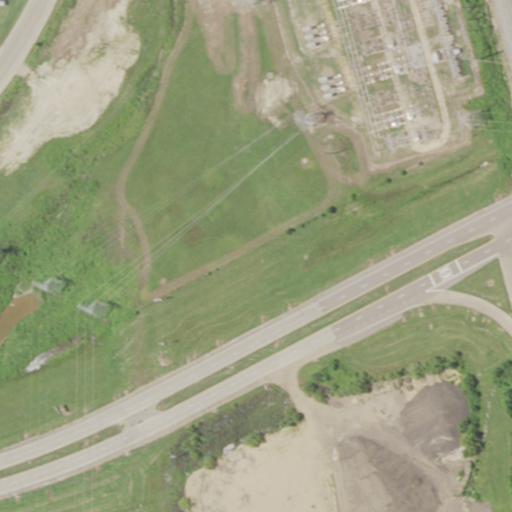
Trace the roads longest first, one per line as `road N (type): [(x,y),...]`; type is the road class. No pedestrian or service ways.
road 1 (primary): [(153,428),(511,242)]
road 2 (primary): [(511,207),(156,397)]
road 3 (motorway): [(156,397),(0,459)]
road 4 (motorway): [(0,488),(153,428)]
road 5 (motorway): [(394,306),(448,298),(483,304),(511,325)]
